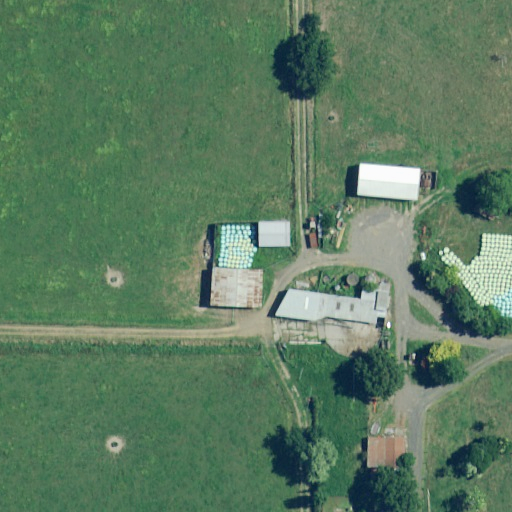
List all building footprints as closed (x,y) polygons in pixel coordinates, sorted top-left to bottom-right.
[(419,170),(359,165),(357,195),(416,200),(419,170)] [(289,246),(288,222),(258,222),(258,247),(289,246)] [(262,271),(212,268),(210,305),(259,308),(262,271)] [(385,311),(389,279),(375,277),(374,289),(362,287),(360,299),(287,290),(275,316),(315,321),(323,317),(375,323),(377,310),(385,311)] [(403,458),(404,438),(367,438),(367,468),(398,468),(398,458),(403,458)]
